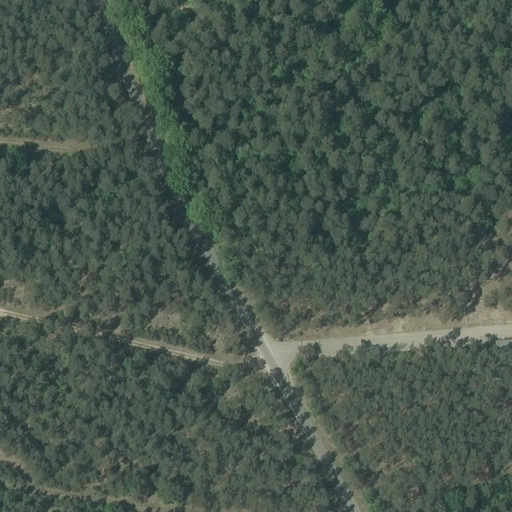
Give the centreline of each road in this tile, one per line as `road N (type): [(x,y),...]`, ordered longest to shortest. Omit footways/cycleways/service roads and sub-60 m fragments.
road 1 (track): [(0,312),(223,363),(271,366)]
road 2 (track): [(0,144),(156,157)]
road 3 (track): [(0,489),(154,511)]
